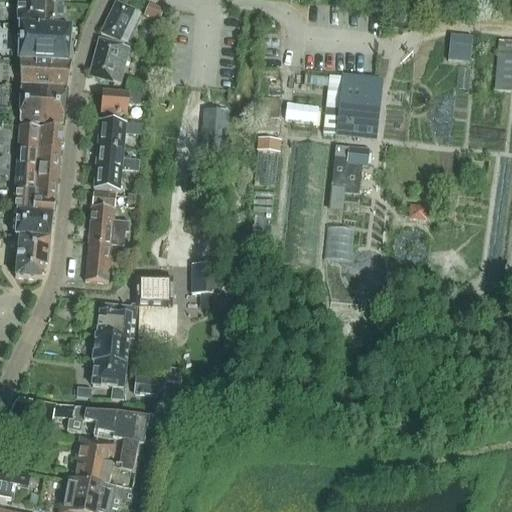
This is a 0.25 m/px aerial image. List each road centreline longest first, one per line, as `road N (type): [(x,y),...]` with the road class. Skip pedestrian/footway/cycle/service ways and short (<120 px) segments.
road 1 (unclassified): [(0,398),(56,272),(77,63),(102,0)]
road 2 (unclassified): [(185,0),(282,12),(294,37)]
